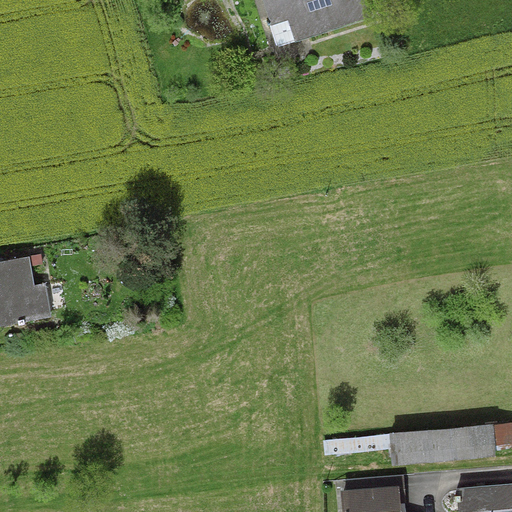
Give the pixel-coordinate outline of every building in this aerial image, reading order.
[(300,0),(268,0),(266,1),(273,22),(288,17),(295,39),(369,16),(364,0),(310,0),(302,3),(300,0)] [(24,263),(0,267),(0,322),(46,314),(41,288),(29,290),(24,263)] [(511,428),(511,422),(494,424),(497,446),(511,443),(511,428)] [(511,511),(511,487),(460,492),(461,511),(511,511)] [(398,511),(396,490),(344,494),(346,511),(398,511)]
